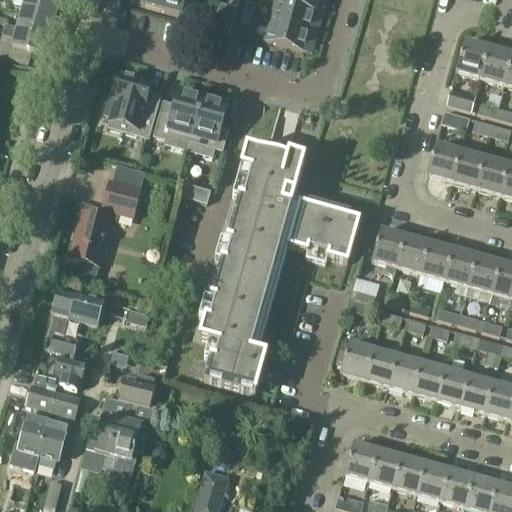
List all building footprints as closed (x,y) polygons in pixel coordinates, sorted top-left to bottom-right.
[(54,0),(26,0),(23,12),(54,21),(59,1),(54,0)] [(144,0),(142,8),(189,21),(195,0),(144,0)] [(236,0),(231,0),(229,9),(232,10),(236,11),(239,1),(236,0)] [(276,0),(275,5),(318,17),(318,16),(314,15),(317,0),(276,0)] [(275,5),(270,25),(312,37),(318,17),(275,5)] [(244,16),(252,18),(255,8),(247,6),(244,16)] [(213,33),(228,37),(236,11),(232,10),(229,9),(221,7),(213,33)] [(23,12),(17,32),(48,41),(54,21),(23,12)] [(244,16),(241,27),(249,29),(252,18),(244,16)] [(264,44),(307,56),(312,37),(270,25),(264,44)] [(43,60),(48,41),(17,32),(5,28),(0,45),(0,59),(28,67),(31,57),(43,60)] [(455,77),(480,84),(489,52),(464,45),(455,77)] [(503,90),(511,58),(489,52),(480,84),(503,90)] [(511,58),(503,90),(511,92),(511,58)] [(110,102),(105,119),(110,120),(108,127),(137,134),(149,138),(156,112),(144,109),(149,93),(150,88),(137,85),(122,80),(115,103),(110,102)] [(475,102),(450,95),(447,109),(471,116),(475,102)] [(172,119),(166,140),(190,147),(201,106),(202,103),(178,96),(177,100),(172,119)] [(201,106),(190,147),(222,156),(228,135),(220,133),(226,110),(202,103),(201,106)] [(476,118),(494,123),(497,112),(479,107),(476,118)] [(208,364),(202,385),(253,400),(264,361),(256,358),(286,252),(306,258),(304,263),(324,269),(325,263),(346,269),(358,226),(348,223),(350,216),(293,200),(302,170),(285,165),(299,117),(297,116),(284,164),(266,160),(280,111),(279,111),(265,159),(245,153),(191,343),(206,347),(202,362),(208,364)] [(511,116),(497,112),(494,123),(511,127),(511,116)] [(159,116),(152,141),(165,145),(166,140),(172,119),(159,116)] [(469,123),(445,116),(441,128),(466,135),(469,123)] [(471,135),(490,140),(493,129),(475,124),(471,135)] [(508,145),(511,135),(493,129),(490,140),(508,145)] [(427,180),(451,187),(460,155),(436,148),(427,180)] [(475,194),(484,162),(460,155),(451,187),(475,194)] [(499,200),(508,168),(484,162),(475,194),(499,200)] [(511,204),(511,169),(508,168),(499,200),(511,204)] [(120,170),(116,185),(139,191),(143,177),(120,170)] [(141,194),(127,190),(110,186),(102,214),(133,223),(141,194)] [(184,190),(181,202),(206,209),(210,197),(184,190)] [(100,271),(113,224),(82,215),(69,263),(70,264),(70,263),(82,266),(80,273),(80,277),(82,281),(86,283),(90,283),(94,281),(96,278),(98,270),(100,271)] [(380,234),(371,266),(386,270),(384,277),(394,279),(395,273),(404,241),(380,234)] [(395,273),(419,279),(428,247),(404,241),(395,273)] [(419,279),(443,286),(452,254),(428,247),(419,279)] [(443,286),(468,293),(476,261),(452,254),(443,286)] [(491,299),(492,299),(500,267),(476,261),(468,293),(491,299)] [(511,270),(500,267),(492,299),(511,304),(511,270)] [(46,342),(43,353),(50,355),(54,339),(61,341),(67,318),(70,319),(70,322),(97,329),(97,326),(99,327),(102,317),(100,317),(103,306),(76,299),(77,296),(59,292),(54,314),(46,342)] [(100,292),(98,300),(107,303),(110,295),(100,292)] [(357,294),(354,304),(373,310),(376,300),(357,294)] [(385,310),(403,315),(406,304),(388,299),(385,310)] [(373,310),(354,304),(351,316),(370,321),(373,310)] [(412,306),(409,316),(427,321),(430,311),(412,306)] [(436,312),(433,323),(451,328),(454,317),(436,312)] [(399,332),(402,321),(384,317),(381,327),(399,332)] [(460,319),(457,329),(475,335),(478,324),(460,319)] [(422,339),(425,328),(407,323),(404,334),(422,339)] [(483,326),(480,336),(499,341),(502,331),(483,326)] [(446,345),(449,335),(431,330),(428,341),(446,345)] [(452,347),(469,352),(472,341),(455,336),(452,347)] [(54,339),(50,355),(73,361),(77,345),(61,341),(54,339)] [(497,372),(500,360),(504,349),(479,343),(476,354),(488,357),(485,369),(497,372)] [(364,386),(373,354),(375,348),(365,345),(363,351),(349,347),(349,348),(342,346),(336,367),(343,369),(340,379),(364,386)] [(511,351),(504,349),(500,360),(511,363),(511,351)] [(373,354),(364,386),(388,392),(397,361),(373,354)] [(35,379),(32,390),(54,396),(55,397),(57,389),(77,394),(81,382),(83,380),(85,375),(83,372),(84,368),(58,361),(56,370),(52,368),(49,382),(35,379)] [(397,361),(388,392),(412,399),(421,367),(410,364),(397,361)] [(445,374),(421,367),(412,399),(436,406),(445,374)] [(445,374),(436,406),(460,412),(465,396),(469,381),(445,374)] [(127,406),(130,407),(150,413),(156,393),(153,392),(155,383),(141,379),(138,388),(125,384),(123,391),(119,404),(127,406)] [(465,396),(460,412),(484,419),(489,403),(493,387),(469,381),(465,396)] [(484,419),(508,426),(511,412),(511,392),(493,387),(489,403),(484,419)] [(36,414),(49,418),(54,396),(32,390),(27,411),(26,412),(36,414)] [(50,418),(66,422),(74,424),(80,403),(55,397),(54,396),(49,418),(50,418)] [(102,473),(111,475),(119,447),(118,447),(127,415),(130,407),(127,406),(119,404),(106,400),(101,416),(113,419),(111,428),(103,426),(98,445),(90,443),(81,472),(101,478),(102,473)] [(113,482),(130,487),(138,458),(133,456),(134,454),(143,456),(148,439),(139,437),(141,430),(150,432),(155,414),(150,413),(130,407),(127,415),(118,447),(119,447),(111,475),(115,476),(113,482)] [(38,460),(49,418),(36,414),(34,424),(27,422),(20,448),(16,447),(11,468),(34,474),(37,465),(38,460)] [(49,418),(38,460),(41,461),(40,467),(52,470),(53,464),(58,466),(61,454),(66,456),(69,446),(63,444),(67,432),(63,432),(66,422),(50,418),(49,418)] [(367,486),(376,454),(352,448),(343,480),(367,486)] [(391,493),(400,461),(376,454),(367,486),(391,493)] [(415,499),(424,467),(400,461),(391,493),(415,499)] [(439,506),(448,474),(424,467),(415,499),(439,506)] [(460,511),(463,511),(472,481),(448,474),(439,506),(460,511)] [(205,476),(195,511),(218,511),(227,482),(205,476)] [(489,511),(496,487),(472,481),(463,511),(489,511)] [(511,511),(511,491),(496,487),(489,511),(511,511)] [(361,511),(363,507),(339,500),(335,511),(361,511)]
